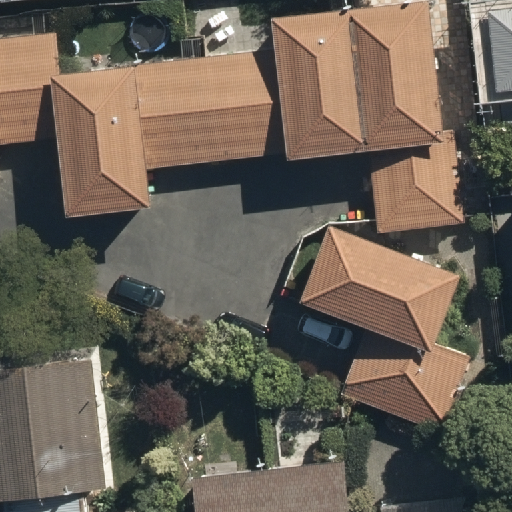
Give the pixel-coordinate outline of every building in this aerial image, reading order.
[(0,0),(0,8),(77,0),(0,0)] [(282,54),(135,70),(136,76),(66,84),(61,38),(0,44),(0,192),(6,192),(2,150),(65,143),(75,227),(158,218),(153,174),(294,158),(295,170),(374,162),(383,238),(469,229),(459,138),(451,139),(437,12),(279,29),(282,54)] [(511,13),(487,16),(500,132),(511,130),(511,13)] [(307,313),(369,337),(345,399),(447,437),(476,361),(444,349),(468,286),(337,236),(307,313)] [(0,374),(0,507),(112,496),(98,365),(0,374)] [(359,511),(354,471),(202,489),(204,511),(359,511)]
